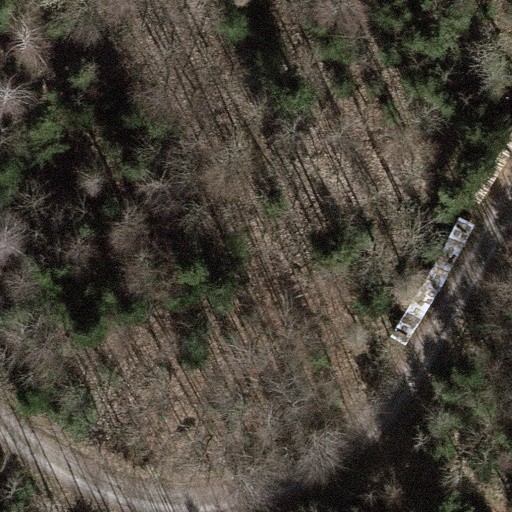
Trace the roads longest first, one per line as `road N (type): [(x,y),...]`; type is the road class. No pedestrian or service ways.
road 1 (track): [(195,511),(357,449),(511,221)]
road 2 (track): [(0,417),(19,436),(168,511)]
